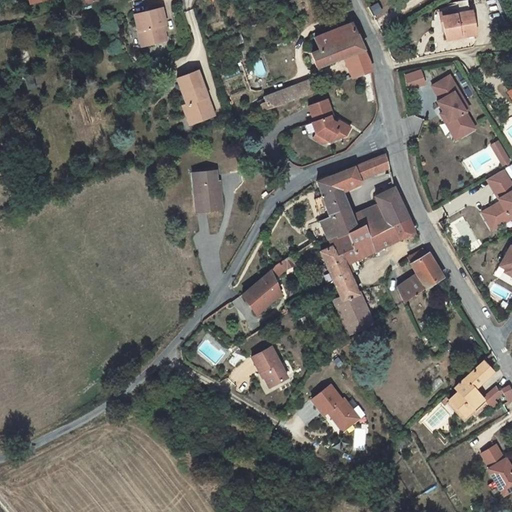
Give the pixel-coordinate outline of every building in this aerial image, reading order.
[(464,0),(455,2),(457,14),(455,14),(441,17),(445,40),(475,34),(471,11),(469,12),(466,0),(464,0)] [(162,7),(134,14),(138,31),(141,30),(144,45),(145,45),(167,40),(164,30),(163,24),(166,24),(162,7)] [(346,56),(356,77),(371,71),(369,62),(363,49),(358,37),(351,23),(314,38),(319,50),(311,53),(316,68),(346,56)] [(182,105),(185,114),(189,113),(193,123),(214,115),(209,101),(206,102),(204,97),(207,96),(198,70),(176,78),(186,104),(182,105)] [(421,71),(405,74),(408,87),(423,83),(421,71)] [(449,75),(431,86),(440,100),(437,102),(440,107),(444,107),(446,110),(443,112),(440,114),(445,123),(448,121),(454,132),(457,130),(463,131),(465,134),(475,128),(465,112),(469,109),(449,75)] [(275,94),(279,105),(314,92),(311,85),(309,81),(275,94)] [(263,111),(279,105),(275,94),(264,98),(265,102),(261,104),(260,104),(260,105),(260,106),(260,107),(260,108),(261,109),(262,110),(263,111)] [(327,99),(308,106),(314,121),(311,122),(315,133),(326,139),(331,142),(333,138),(337,131),(345,136),(350,127),(338,120),(336,123),(332,120),(330,116),(332,115),(327,99)] [(448,121),(445,123),(455,140),(465,134),(463,131),(457,130),(454,132),(448,121)] [(337,131),(333,138),(335,140),(345,136),(337,131)] [(326,139),(315,133),(312,137),(323,144),(326,139)] [(497,141),(491,145),(497,156),(504,152),(497,141)] [(504,152),(497,156),(502,165),(509,161),(504,152)] [(385,154),(353,167),(359,180),(373,174),(389,167),(385,154)] [(327,217),(349,210),(341,191),(346,190),(351,188),(350,184),(359,180),(353,167),(316,181),(322,195),(314,199),(320,217),(325,214),(327,217)] [(511,185),(503,169),(486,179),(494,192),(498,190),(502,197),(500,201),(499,201),(486,209),(491,218),(498,220),(508,214),(511,218),(511,217),(511,185)] [(194,193),(196,212),(222,209),(219,185),(216,185),(215,181),(218,181),(216,170),(197,172),(199,193),(194,193)] [(374,196),(378,205),(383,216),(364,224),(369,237),(409,218),(404,209),(400,200),(394,187),(374,196)] [(378,205),(352,216),(356,228),(364,224),(383,216),(378,205)] [(491,218),(486,209),(481,212),(492,230),(511,218),(508,214),(498,220),(491,218)] [(327,217),(319,221),(327,239),(335,235),(336,237),(356,228),(352,216),(349,210),(327,217)] [(409,218),(369,237),(374,251),(406,235),(414,231),(409,218)] [(319,251),(332,279),(349,272),(345,264),(357,259),(374,251),(369,237),(364,224),(356,228),(336,237),(335,235),(327,239),(330,246),(319,251)] [(511,244),(510,245),(499,265),(505,269),(503,271),(511,276),(511,274),(511,244)] [(411,264),(427,254),(422,248),(421,249),(407,258),(411,264)] [(403,302),(442,276),(437,267),(433,264),(427,254),(411,264),(416,274),(397,287),(403,302)] [(291,255),(284,259),(287,268),(287,269),(296,265),(291,255)] [(275,265),(271,271),(242,294),(256,314),(280,294),(274,279),(287,269),(287,268),(284,259),(275,265)] [(345,264),(349,272),(349,273),(360,268),(357,259),(345,264)] [(349,273),(349,272),(332,279),(339,296),(341,301),(359,293),(359,292),(358,293),(349,273)] [(373,322),(359,293),(341,301),(339,296),(333,299),(348,333),(373,322)] [(287,377),(271,346),(251,356),(259,371),(261,371),(269,387),(287,377)] [(474,389),(489,372),(483,360),(464,378),(474,389)] [(482,398),(474,389),(464,378),(454,387),(457,391),(448,399),(446,397),(441,402),(444,405),(447,402),(447,401),(449,400),(456,408),(455,409),(463,417),(473,408),(475,410),(475,411),(486,402),(482,398)] [(330,385),(311,399),(323,415),(328,410),(331,414),(330,416),(341,430),(343,430),(358,418),(353,411),(343,398),(341,400),(330,385)] [(511,399),(511,391),(509,385),(501,389),(502,391),(503,392),(508,402),(511,399)] [(491,397),(502,391),(501,389),(498,391),(496,386),(482,398),(486,402),(491,397)] [(502,391),(491,397),(493,399),(503,392),(502,391)] [(493,399),(491,397),(486,402),(488,404),(492,408),(497,403),(493,399)] [(488,404),(486,402),(475,411),(478,413),(488,404)] [(357,407),(353,411),(358,418),(363,415),(357,407)] [(473,408),(463,417),(465,419),(475,410),(473,408)] [(503,495),(511,489),(511,469),(505,458),(504,459),(496,445),(481,454),(489,468),(488,469),(503,495)]
